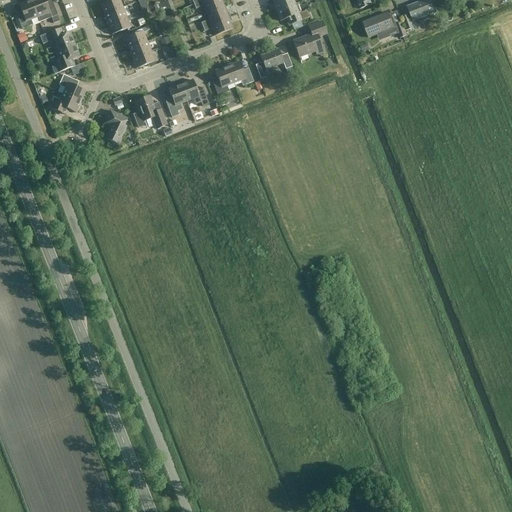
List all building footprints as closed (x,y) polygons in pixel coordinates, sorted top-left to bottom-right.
[(44,0),(33,0),(31,1),(37,18),(39,23),(57,16),(52,2),(46,4),(44,0)] [(112,0),(100,5),(104,15),(123,8),(119,0),(112,0)] [(202,2),(206,13),(223,7),(221,0),(220,0),(207,0),(204,1),(202,2)] [(275,0),(272,2),(276,12),(295,4),(293,0),(275,0)] [(357,0),(359,3),(357,4),(359,9),(371,5),(368,0),(357,0)] [(426,0),(407,7),(413,21),(435,12),(430,0),(426,0)] [(31,20),(37,18),(31,1),(19,6),(22,14),(16,16),(21,30),(33,25),(31,20)] [(295,4),(276,12),(280,22),(295,16),(297,23),(309,18),(306,11),(300,13),(297,4),(295,4)] [(206,13),(210,25),(230,17),(228,13),(226,14),(223,7),(206,13)] [(104,15),(108,26),(127,18),(123,8),(104,15)] [(363,23),(368,38),(394,28),(388,13),(363,23)] [(402,17),(407,31),(413,29),(408,15),(402,17)] [(230,17),(210,25),(215,37),(232,30),(229,23),(231,22),(230,17)] [(127,18),(108,26),(112,35),(130,28),(127,18)] [(292,42),(299,58),(315,52),(316,55),(323,53),(318,38),(326,34),(322,22),(308,27),(311,35),(292,42)] [(396,26),(400,40),(407,37),(402,24),(396,26)] [(53,47),(55,53),(74,46),(69,33),(62,36),(59,30),(40,37),(43,45),(48,43),(50,48),(53,47)] [(124,39),(128,50),(147,42),(143,32),(124,39)] [(21,36),(23,44),(31,41),(28,33),(21,36)] [(128,50),(132,60),(151,52),(147,42),(128,50)] [(74,46),(55,53),(58,59),(52,62),(54,67),(51,68),(54,75),(66,70),(64,63),(79,57),(74,46)] [(255,66),(260,80),(268,76),(266,70),(283,63),(287,75),(294,72),(287,54),(280,57),(278,50),(260,57),(262,63),(255,66)] [(151,52),(132,60),(136,70),(155,62),(151,52)] [(239,62),(227,67),(233,84),(240,81),(242,87),(253,83),(248,69),(242,71),(239,62)] [(233,84),(227,67),(215,72),(218,80),(212,83),(217,96),(228,92),(226,87),(233,84)] [(65,89),(63,95),(80,103),(85,92),(74,87),(76,82),(63,76),(59,86),(65,89)] [(192,81),(180,85),(186,102),(193,100),(195,105),(200,103),(202,107),(209,104),(202,88),(196,90),(192,81)] [(186,102),(180,85),(168,90),(172,99),(165,102),(171,118),(178,116),(177,112),(182,110),(180,105),(186,102)] [(80,103),(63,95),(60,101),(53,98),(49,109),(62,115),(64,109),(75,114),(80,103)] [(144,123),(143,122),(152,119),(156,130),(167,126),(161,110),(155,112),(149,97),(135,102),(139,113),(133,115),(138,128),(142,127),(144,123)] [(126,101),(118,103),(121,111),(129,108),(126,101)] [(105,139),(118,145),(126,127),(124,126),(127,119),(109,111),(103,124),(110,128),(105,139)]
